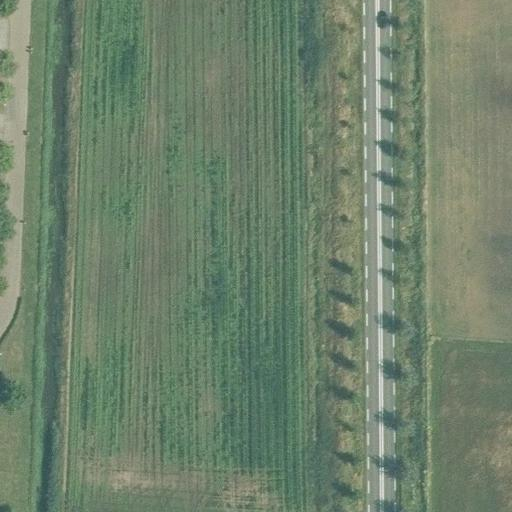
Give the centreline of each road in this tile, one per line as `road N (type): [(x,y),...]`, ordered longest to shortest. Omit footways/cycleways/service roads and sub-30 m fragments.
road 1 (secondary): [(384,511),(380,0)]
road 2 (residential): [(0,327),(10,288),(19,0)]
